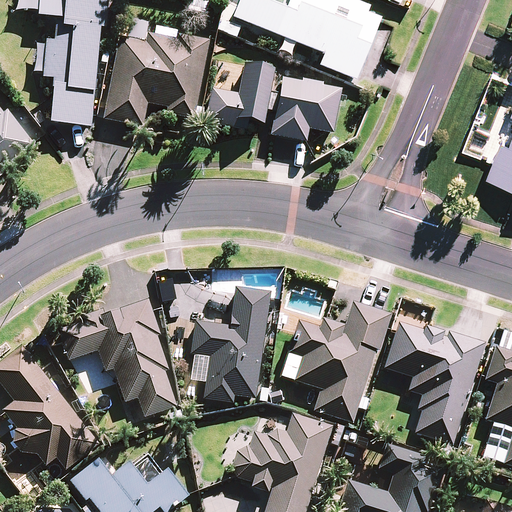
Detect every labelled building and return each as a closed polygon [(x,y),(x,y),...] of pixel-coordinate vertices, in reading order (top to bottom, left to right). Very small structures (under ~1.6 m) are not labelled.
[(48,125),(90,129),(91,117),(99,29),(104,29),(107,0),(37,0),(36,18),(54,19),(52,42),(44,41),(41,79),(52,80),(50,100),(48,125)] [(259,0),(238,0),(231,19),(322,56),(317,67),(354,82),(379,19),(366,14),(369,8),(348,0),(340,0),(339,3),(332,0),(287,0),(284,10),(259,0)] [(257,37),(221,21),(217,30),(253,46),(257,37)] [(104,110),(102,121),(142,128),(146,105),(165,109),(164,115),(192,121),(208,41),(178,35),(177,41),(147,35),(145,44),(118,38),(104,110)] [(300,83),(280,80),(278,95),(268,93),(273,70),(242,65),(236,95),(209,90),(203,124),(246,132),(248,122),(263,125),(265,112),(273,113),(268,137),(305,144),(307,130),(332,135),(340,91),(321,87),(322,84),(300,80),(300,83)] [(2,114),(0,111),(0,173),(2,172),(1,172),(34,146),(33,144),(6,111),(2,114)] [(511,135),(509,142),(502,139),(488,175),(511,184),(511,135)] [(268,293),(234,289),(229,327),(194,322),(190,354),(193,354),(189,382),(204,384),(202,400),(231,404),(232,397),(254,399),(268,293)] [(178,407),(146,302),(57,329),(67,361),(97,352),(104,373),(113,370),(123,403),(137,399),(143,418),(178,407)] [(387,317),(352,304),(343,329),(322,322),(319,329),(299,322),(287,355),(300,359),(292,382),(319,391),(312,411),(349,424),(387,317)] [(407,393),(419,396),(415,410),(420,412),(413,435),(452,446),(481,345),(398,322),(384,370),(411,378),(407,393)] [(55,458),(64,471),(96,446),(20,347),(0,361),(0,385),(14,403),(2,412),(13,426),(14,428),(13,431),(12,433),(11,436),(11,439),(12,442),(13,445),(14,448),(16,451),(18,453),(21,454),(24,455),(27,456),(30,456),(33,456),(36,455),(44,467),(55,458)] [(511,354),(494,349),(484,381),(495,385),(484,421),(492,424),(481,458),(511,467),(511,477),(511,479),(511,354)] [(303,511),(331,429),(292,416),(286,434),(271,430),(268,438),(252,432),(246,451),(238,448),(228,480),(269,494),(263,511),(303,511)] [(429,511),(440,475),(413,466),(417,456),(384,446),(377,470),(392,475),(386,495),(347,483),(337,511),(429,511)] [(169,511),(168,509),(184,497),(171,481),(147,449),(127,465),(117,472),(104,455),(69,482),(84,502),(88,499),(97,511),(169,511)] [(62,511),(63,500),(33,499),(32,511),(62,511)] [(511,511),(511,510),(484,501),(480,511),(511,511)]
